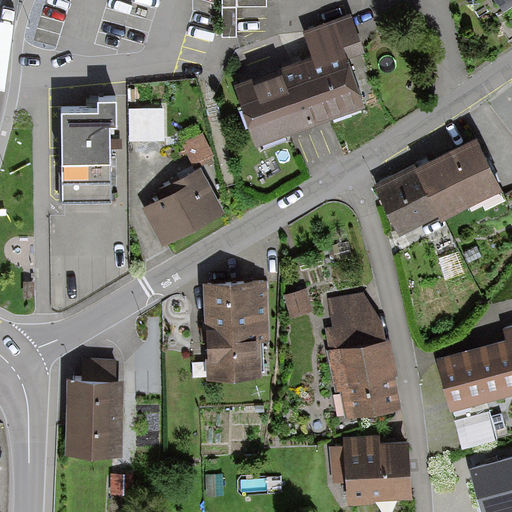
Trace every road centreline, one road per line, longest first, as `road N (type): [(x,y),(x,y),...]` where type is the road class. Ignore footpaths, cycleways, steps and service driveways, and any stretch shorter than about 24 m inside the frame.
road 1 (residential): [(346,168),(13,363)]
road 2 (residential): [(346,168),(388,287),(423,511)]
road 3 (residential): [(511,64),(346,168)]
road 4 (tertiary): [(27,511),(27,394),(13,363)]
